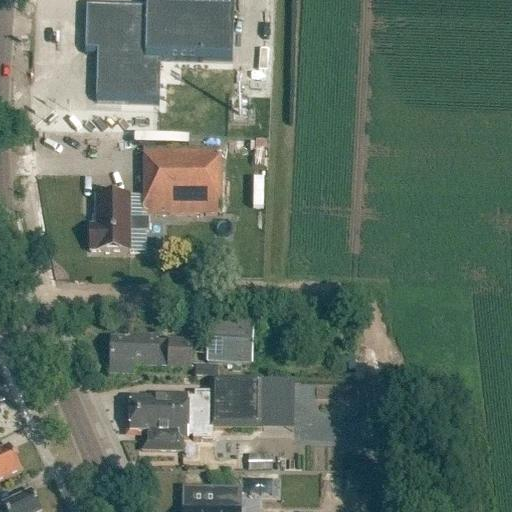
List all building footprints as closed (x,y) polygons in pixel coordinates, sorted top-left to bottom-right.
[(99,56),(98,107),(160,108),(161,62),(233,64),(234,0),(147,0),(147,9),(87,8),(86,56),(99,56)] [(220,153),(144,154),(145,219),(221,218),(220,153)] [(90,227),(90,254),(130,254),(130,234),(148,234),(148,221),(130,221),(130,198),(95,198),(95,225),(95,227),(90,227)] [(208,322),(206,365),(253,366),(254,324),(208,322)] [(158,343),(158,340),(135,339),(135,343),(111,342),(110,378),(131,379),(131,370),(157,371),(191,372),(192,344),(168,344),(158,343)] [(195,370),(195,381),(217,381),(218,371),(195,370)] [(142,436),(142,454),(183,454),(183,441),(193,441),(193,443),(212,443),(212,432),(261,432),(261,416),(274,416),(274,383),(210,383),(210,396),(194,396),(194,398),(155,398),(155,402),(132,402),(130,402),(130,436),(142,436)] [(9,449),(0,453),(0,481),(20,472),(9,449)] [(248,457),(248,470),(272,470),(272,457),(248,457)] [(218,493),(184,492),(183,511),(239,511),(240,493),(231,493),(231,483),(218,483),(218,493)] [(39,511),(31,494),(0,508),(0,511),(39,511)]
